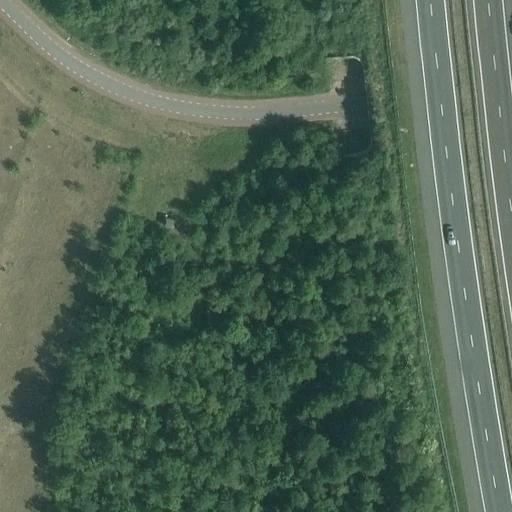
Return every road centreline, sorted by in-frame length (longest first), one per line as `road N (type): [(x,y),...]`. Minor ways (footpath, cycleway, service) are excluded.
road 1 (tertiary): [(0,0),(62,58),(166,107),(250,115),(511,90)]
road 2 (motorway): [(430,0),(499,511)]
road 3 (motorway): [(511,208),(488,0)]
